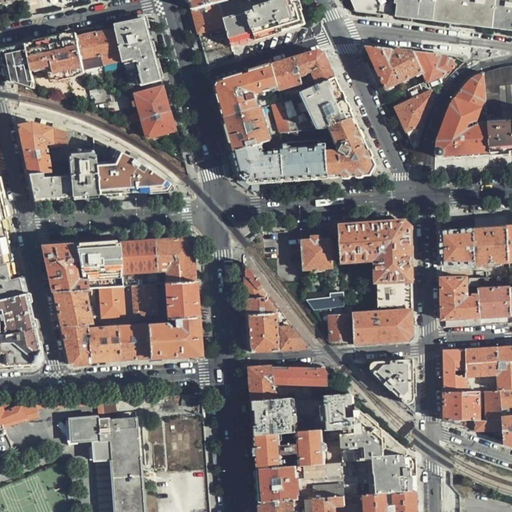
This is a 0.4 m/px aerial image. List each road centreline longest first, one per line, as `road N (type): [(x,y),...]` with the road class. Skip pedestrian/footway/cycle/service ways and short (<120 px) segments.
road 1 (residential): [(227,359),(430,343)]
road 2 (primary): [(217,211),(410,198)]
road 3 (residential): [(217,211),(26,226)]
road 4 (residential): [(428,197),(431,138),(443,104),(474,68),(511,57)]
road 5 (residential): [(410,198),(338,34)]
road 6 (residential): [(338,34),(403,33),(511,48)]
road 7 (tertiary): [(56,381),(228,372)]
road 8 (residential): [(162,0),(0,34)]
road 9 (residential): [(26,226),(56,381)]
road 10 (residential): [(191,81),(338,34)]
road 11 (primary): [(217,211),(227,359)]
road 12 (residential): [(430,343),(428,197)]
road 13 (primary): [(228,372),(236,511)]
road 14 (primary): [(191,81),(217,211)]
